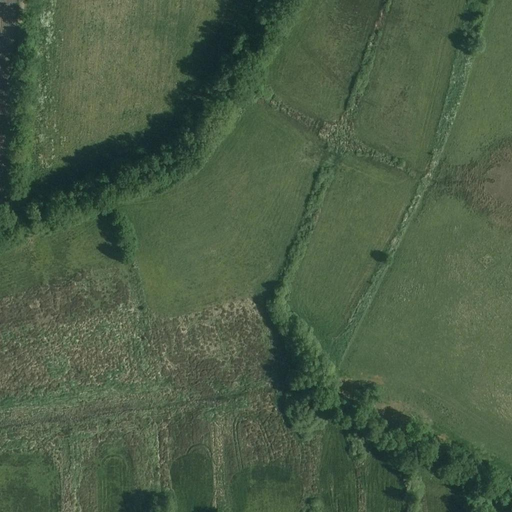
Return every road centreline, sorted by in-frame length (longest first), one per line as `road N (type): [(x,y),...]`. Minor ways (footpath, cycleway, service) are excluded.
road 1 (track): [(10,216),(181,147),(274,0)]
road 2 (track): [(10,216),(24,0)]
